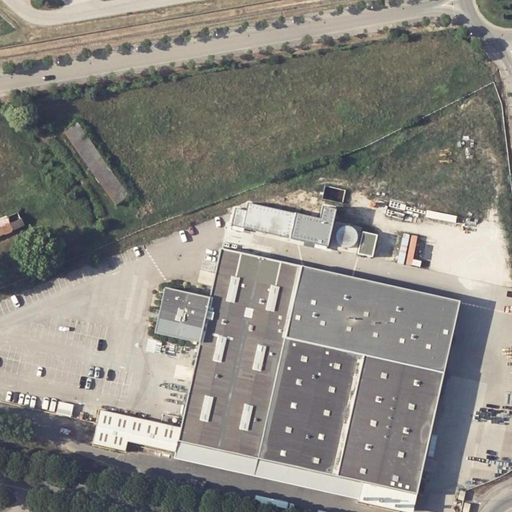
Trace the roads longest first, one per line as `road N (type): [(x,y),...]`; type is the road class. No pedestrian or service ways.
road 1 (unclassified): [(0,81),(430,7)]
road 2 (tertiary): [(26,479),(190,511)]
